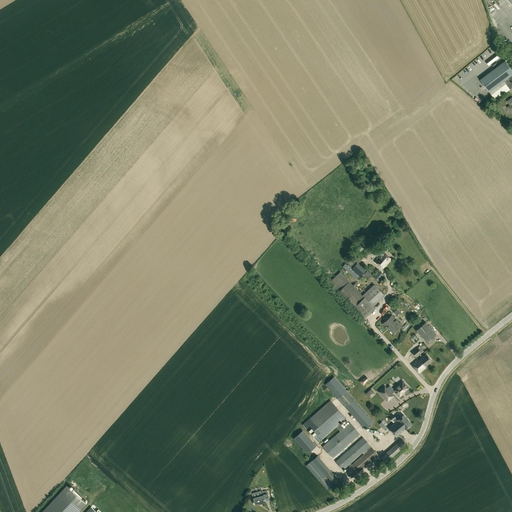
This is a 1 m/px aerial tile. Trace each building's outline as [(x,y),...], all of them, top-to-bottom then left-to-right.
[(511,75),(511,69),(505,61),(480,79),(490,92),(511,75)] [(511,75),(490,92),(496,100),(511,88),(511,75)] [(360,252),(365,247),(362,244),(357,249),(360,252)] [(380,255),(374,261),(383,268),(391,259),(379,249),(376,251),(374,254),(377,256),(379,254),(380,255)] [(357,262),(358,263),(360,260),(356,256),(347,265),(351,269),(357,262)] [(366,270),(358,263),(357,262),(351,269),(347,265),(346,264),(344,268),(357,280),(366,270)] [(378,281),(383,275),(378,270),(373,276),(378,281)] [(340,271),(329,282),(364,319),(375,308),(373,306),(385,295),(374,284),(362,295),(340,271)] [(396,320),(394,322),(392,320),(395,318),(392,315),(383,323),(393,334),(402,325),(396,320)] [(417,330),(427,342),(436,334),(426,322),(417,330)] [(412,352),(415,357),(416,357),(422,352),(418,347),(412,352)] [(426,354),(419,361),(418,360),(412,365),(419,373),(426,367),(425,367),(432,361),(426,354)] [(385,386),(379,392),(386,399),(392,394),(394,391),(399,396),(402,394),(404,392),(405,393),(409,389),(408,389),(409,388),(404,383),(403,381),(398,385),(394,390),(390,386),(387,389),(385,386)] [(337,398),(365,429),(374,421),(346,390),(337,398)] [(325,436),(336,426),(340,423),(346,418),(330,401),(310,419),(303,425),(318,442),(325,436)] [(396,437),(405,429),(397,420),(395,418),(396,418),(393,414),(389,418),(392,421),(393,420),(395,422),(389,427),(396,437)] [(397,420),(405,429),(412,424),(404,414),(397,420)] [(344,428),(340,431),(322,447),(332,458),(360,434),(350,422),(344,428)] [(316,446),(303,431),(294,438),(307,453),(316,446)] [(343,470),(349,465),(350,466),(344,471),(351,479),(378,455),(363,437),(335,461),(343,470)] [(385,463),(407,444),(401,439),(380,457),(385,463)] [(317,455),(306,465),(319,481),(327,490),(339,480),(331,471),(317,455)] [(67,486),(42,511),(78,511),(86,504),(75,494),(78,492),(74,489),(72,491),(67,486)] [(265,501),(269,499),(268,493),(267,490),(252,494),(253,497),(255,504),(261,502),(262,503),(265,502),(265,501)]
